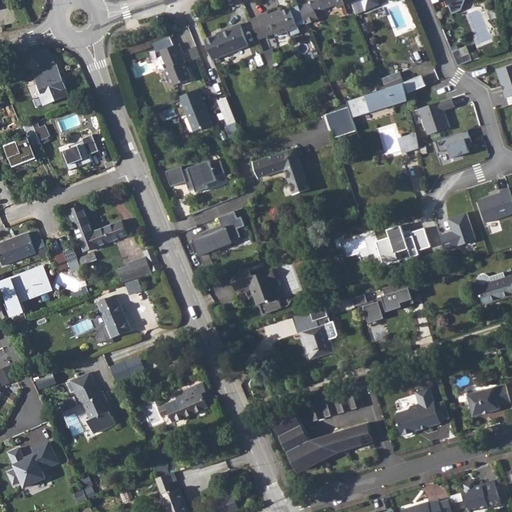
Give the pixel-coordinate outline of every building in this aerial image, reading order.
[(306,23),(307,24),(319,19),(316,12),(336,4),(337,7),(344,4),(342,0),(310,0),(311,2),(300,7),(306,23)] [(350,0),(357,14),(380,5),(377,0),(350,0)] [(445,0),(448,5),(449,5),(452,14),(462,10),(465,0),(445,0)] [(299,5),(291,8),(299,26),(306,23),(300,7),(299,5)] [(267,36),(275,33),(277,36),(288,32),(290,37),(301,33),(299,26),(291,8),(290,7),(276,13),(276,12),(269,14),(268,13),(259,16),(267,36)] [(267,36),(259,16),(251,19),(259,39),(267,36)] [(205,40),(213,59),(249,45),(240,24),(220,32),(220,34),(205,40)] [(162,63),(159,64),(166,83),(183,75),(175,50),(177,49),(173,38),(155,44),(162,63)] [(460,49),(463,56),(470,53),(467,46),(460,49)] [(41,69),(56,63),(50,48),(35,51),(41,69)] [(273,48),(264,52),(268,61),(276,58),(273,48)] [(460,49),(453,52),(458,66),(473,60),(470,53),(463,56),(460,49)] [(70,96),(57,63),(56,63),(41,69),(34,72),(38,83),(35,84),(44,106),(70,96)] [(511,65),(498,70),(509,105),(511,104),(511,65)] [(400,72),(383,79),(387,89),(404,83),(400,72)] [(422,75),(404,83),(409,93),(426,85),(422,75)] [(387,89),(347,102),(349,107),(326,114),(334,138),(357,131),(352,118),(409,100),(404,83),(387,89)] [(195,87),(175,94),(189,131),(209,123),(195,87)] [(452,98),(419,109),(428,135),(450,127),(445,110),(455,107),(452,98)] [(43,144),(34,123),(24,127),(25,127),(19,129),(21,134),(27,132),(29,137),(29,136),(33,147),(43,144)] [(468,130),(436,140),(440,152),(449,149),(452,158),(470,152),(468,147),(471,146),(470,143),(472,142),(468,130)] [(415,133),(401,137),(405,152),(419,148),(415,133)] [(62,151),(70,170),(79,167),(77,162),(81,160),(84,165),(93,161),(90,154),(99,151),(93,134),(83,138),(84,141),(70,146),(71,148),(62,151)] [(33,147),(29,136),(29,137),(6,146),(13,165),(27,160),(28,162),(38,161),(33,147)] [(307,190),(294,147),(253,159),(259,179),(282,172),(289,196),(307,190)] [(181,162),(166,167),(171,182),(185,177),(188,185),(194,183),(196,187),(208,184),(207,179),(216,176),(214,171),(224,168),(220,156),(210,159),(209,156),(182,165),(181,162)] [(502,193),(480,200),(487,222),(511,213),(511,195),(510,188),(501,191),(502,193)] [(83,205),(70,210),(85,251),(129,235),(123,220),(93,232),(83,205)] [(234,211),(218,217),(221,225),(217,227),(218,229),(211,232),(210,230),(191,238),(203,266),(213,263),(207,250),(240,237),(237,229),(245,226),(241,217),(237,218),(234,211)] [(467,213),(449,219),(454,234),(450,235),(449,233),(440,236),(445,251),(476,240),(467,213)] [(430,247),(424,226),(409,231),(411,237),(404,240),(399,226),(386,230),(389,238),(378,241),(385,264),(398,260),(395,253),(407,249),(410,259),(420,256),(417,251),(430,247)] [(29,233),(0,243),(0,255),(4,265),(37,253),(29,233)] [(44,239),(37,242),(43,258),(50,255),(44,239)] [(78,259),(74,248),(64,251),(69,263),(78,259)] [(156,269),(148,248),(137,253),(139,258),(122,265),(124,269),(115,272),(119,283),(124,281),(156,269)] [(95,253),(79,259),(82,266),(97,260),(95,253)] [(250,269),(247,261),(227,268),(232,285),(240,282),(242,286),(243,286),(245,293),(253,290),(256,299),(258,298),(262,308),(279,302),(276,292),(277,291),(273,279),(270,280),(268,274),(273,273),(270,263),(250,269)] [(43,265),(1,281),(11,307),(53,290),(43,265)] [(511,275),(506,277),(504,272),(490,277),(485,273),(479,276),(477,281),(479,286),(478,286),(484,305),(511,296),(511,298),(511,297),(511,275)] [(130,295),(144,290),(140,278),(126,283),(130,295)] [(410,287),(378,298),(379,301),(375,303),(364,306),(365,308),(369,323),(384,318),(382,311),(386,309),(387,312),(402,307),(401,303),(406,301),(407,305),(415,303),(410,287)] [(353,298),(356,306),(358,305),(368,302),(366,294),(353,298)] [(105,338),(123,330),(113,304),(111,305),(107,295),(90,302),(105,338)] [(375,303),(374,300),(368,302),(358,305),(360,310),(365,308),(364,306),(375,303)] [(336,352),(331,339),(337,337),(339,334),(334,321),(331,322),(326,306),(311,311),(314,321),(316,320),(318,327),(302,332),(311,360),(336,352)] [(505,340),(496,342),(498,350),(507,347),(505,340)] [(492,343),(484,346),(486,353),(495,351),(492,343)] [(120,362),(103,368),(110,384),(126,377),(120,362)] [(433,362),(409,369),(410,372),(434,365),(433,362)] [(0,376),(3,385),(18,379),(13,365),(0,369),(0,376)] [(55,374),(40,378),(42,388),(58,383),(55,374)] [(171,400),(165,402),(172,420),(209,406),(200,388),(203,386),(200,380),(168,394),(171,400)] [(511,402),(506,384),(468,394),(469,396),(467,398),(469,404),(472,405),(474,416),(501,409),(500,405),(511,402)] [(94,399),(89,387),(69,396),(75,409),(77,408),(84,424),(81,425),(86,437),(107,427),(103,417),(106,415),(103,405),(101,406),(96,398),(94,399)] [(450,418),(445,401),(436,404),(431,387),(416,392),(420,404),(412,406),(410,409),(398,413),(396,416),(402,435),(403,435),(406,436),(413,434),(415,431),(442,423),(441,421),(450,418)] [(359,390),(347,393),(352,409),(364,406),(359,390)] [(347,393),(307,406),(312,422),(352,409),(347,393)] [(172,420),(165,402),(158,405),(165,423),(172,420)] [(293,404),(273,411),(277,418),(273,420),(300,473),(322,461),(340,452),(374,442),(369,423),(311,440),(293,404)] [(159,475),(170,471),(161,446),(150,450),(159,475)] [(15,450),(5,455),(12,472),(4,475),(9,486),(17,483),(20,490),(41,480),(38,473),(54,465),(50,456),(43,460),(38,448),(28,452),(31,458),(20,462),(15,450)] [(152,478),(150,479),(157,498),(156,499),(161,511),(182,511),(174,492),(171,493),(168,484),(171,483),(167,473),(152,478)] [(474,481),(464,484),(466,491),(464,491),(470,511),(489,506),(489,508),(502,505),(502,501),(496,484),(495,480),(482,484),(483,486),(476,488),(474,481)] [(504,482),(496,484),(502,501),(509,499),(504,482)] [(453,511),(450,499),(440,502),(443,511),(453,511)] [(443,511),(440,502),(439,500),(429,503),(429,501),(401,510),(402,511),(443,511)]
